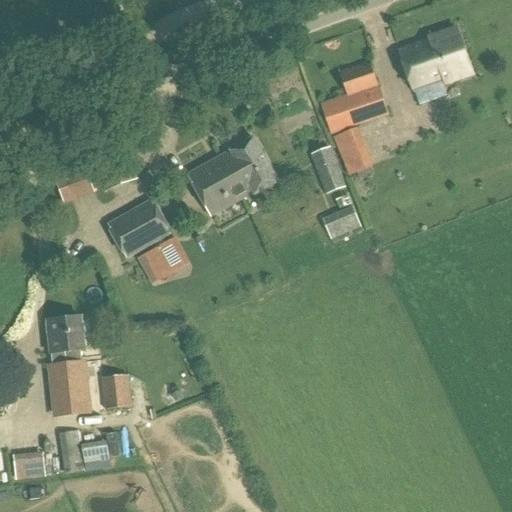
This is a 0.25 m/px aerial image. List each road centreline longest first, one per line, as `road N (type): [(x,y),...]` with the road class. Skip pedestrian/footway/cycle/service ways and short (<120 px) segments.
road 1 (unclassified): [(154,84),(378,0)]
road 2 (track): [(0,143),(154,84)]
